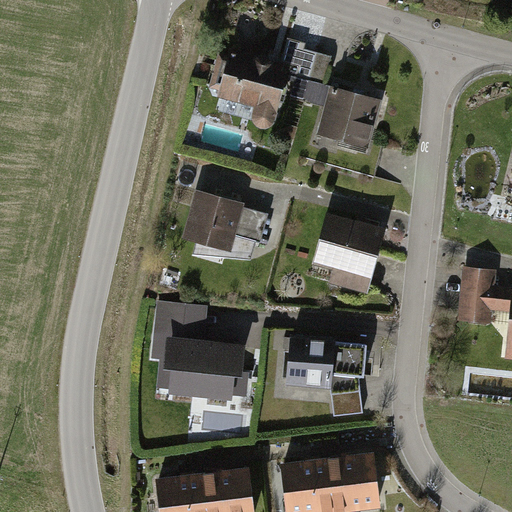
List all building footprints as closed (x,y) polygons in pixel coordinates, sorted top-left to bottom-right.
[(232,48),(219,97),(253,106),(251,115),(256,124),(267,127),(277,122),(293,64),(275,59),(276,54),(255,48),(254,54),(232,48)] [(332,89),(320,133),(369,146),(381,102),(332,89)] [(242,202),(193,186),(179,232),(192,236),(190,244),(212,251),(215,243),(228,247),(242,202)] [(385,225),(321,208),(307,258),(329,264),(325,276),(367,288),(385,225)] [(511,292),(496,291),(498,271),(463,267),(458,324),(510,329),(506,363),(511,363),(511,292)] [(207,304),(156,299),(153,330),(160,331),(157,359),(164,360),(162,387),(247,395),(249,370),(236,369),(239,337),(204,334),(207,304)] [(369,340),(288,333),(284,378),(328,382),(329,370),(366,373),(369,340)] [(359,388),(328,391),(331,416),(362,413),(359,388)] [(382,500),(376,449),(283,460),(289,510),(382,500)] [(252,511),(248,466),(157,476),(160,511),(252,511)]
